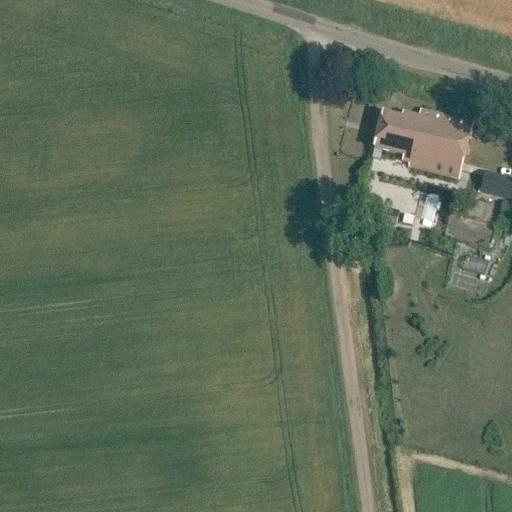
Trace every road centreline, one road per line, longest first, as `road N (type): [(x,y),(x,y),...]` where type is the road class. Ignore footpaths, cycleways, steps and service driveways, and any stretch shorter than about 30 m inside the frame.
road 1 (unclassified): [(318,29),(312,57),(321,161),(367,511)]
road 2 (unclassified): [(511,83),(318,29)]
